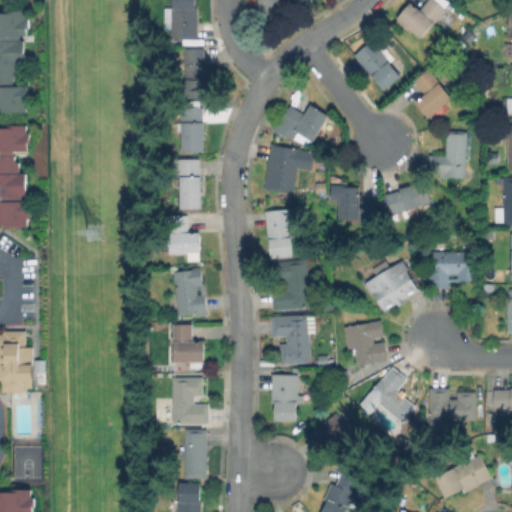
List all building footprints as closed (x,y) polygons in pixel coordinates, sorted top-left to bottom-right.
[(196,0),(196,7),(198,7),(198,37),(172,38),(172,22),(166,22),(166,8),(173,8),(173,0),(196,0)] [(280,0),(281,17),(259,17),(258,0),(280,0)] [(436,0),(446,9),(421,38),(398,17),(411,2),(420,10),(428,0),(436,0)] [(511,58),(511,11),(506,11),(506,26),(511,26),(511,42),(502,42),(502,58),(511,58)] [(0,15),(29,15),(29,38),(23,38),(22,47),(24,47),(23,71),(19,71),(19,77),(13,77),(13,90),(24,90),(24,110),(0,110),(0,15)] [(477,37),(469,44),(462,37),(470,29),(477,37)] [(390,62),(401,76),(385,89),(373,75),(372,76),(355,55),(373,40),(390,62)] [(467,46),(463,50),(457,44),(461,40),(467,46)] [(207,82),(207,97),(186,98),(185,49),(205,49),(205,64),(209,64),(209,81),(207,82)] [(453,98),(430,118),(416,101),(426,93),(414,80),(429,68),(441,82),(440,83),(453,98)] [(312,104),(329,115),(312,141),(297,132),(291,141),(275,131),(291,105),(305,114),(312,104)] [(205,151),(184,151),(182,108),(203,107),(205,151)] [(27,124),(27,130),(28,130),(28,135),(38,136),(38,158),(23,157),(22,173),(28,173),(28,195),(22,195),(22,201),(30,201),(30,226),(22,226),(0,226),(0,129),(2,129),(2,124),(27,124)] [(511,125),(511,167),(509,167),(509,138),(499,138),(499,127),(508,127),(508,125),(511,125)] [(468,131),(466,177),(446,176),(446,173),(429,172),(430,154),(446,155),(447,130),(468,131)] [(300,148),(292,191),(265,186),(273,143),(300,148)] [(499,152),(499,163),(487,163),(488,152),(499,152)] [(202,208),(183,208),(181,159),(200,159),(202,208)] [(511,177),(511,224),(504,224),(504,222),(495,222),(495,207),(504,207),(504,177),(511,177)] [(326,179),(326,192),(315,192),(315,179),(326,179)] [(431,201),(394,213),(388,193),(425,182),(431,201)] [(378,199),(378,219),(339,219),(339,199),(331,199),(332,185),(361,186),(361,199),(378,199)] [(294,255),(272,257),(267,211),(290,208),(294,255)] [(188,232),(200,232),(200,253),(171,252),(170,232),(172,232),(172,215),(188,215),(188,232)] [(476,251),(477,272),(478,272),(478,280),(449,280),(449,286),(431,286),(431,271),(431,252),(476,251)] [(307,258),(312,307),(275,311),(272,290),(287,288),(287,281),(279,281),(277,262),(307,258)] [(419,288),(385,309),(366,279),(400,258),(419,288)] [(202,269),(208,313),(198,315),(197,313),(180,315),(175,272),(202,269)] [(324,310),(320,311),(317,302),(333,297),(336,306),(324,310)] [(309,314),(312,362),(282,364),(281,343),(288,343),(288,336),(273,336),(272,316),(309,314)] [(373,338),(374,344),(385,342),(388,360),(359,364),(356,347),(349,348),(345,326),(382,320),(385,336),(373,338)] [(204,341),(204,362),(174,363),(173,324),(193,324),(193,341),(204,341)] [(25,327),(25,343),(33,343),(33,382),(25,382),(25,386),(3,386),(3,377),(0,377),(0,329),(3,329),(3,327),(25,327)] [(393,367),(407,378),(398,390),(415,404),(402,420),(370,394),(383,378),(384,378),(393,367)] [(299,374),(298,402),(297,402),(297,419),(275,419),(276,402),(272,402),(273,374),(299,374)] [(203,376),(203,395),(195,395),(195,402),(209,402),(210,423),(174,423),(174,377),(203,376)] [(451,399),(458,398),(458,391),(476,391),(476,419),(446,420),(446,431),(431,431),(430,387),(451,387),(451,399)] [(511,389),(511,408),(495,409),(495,389),(511,389)] [(337,413),(349,428),(356,422),(363,430),(356,435),(367,449),(350,463),(334,442),(325,449),(312,433),(337,413)] [(208,429),(207,478),(185,478),(186,429),(208,429)] [(473,450),(476,456),(482,453),(493,477),(480,483),(481,485),(465,493),(463,489),(446,497),(437,476),(455,467),(454,466),(462,463),(459,456),(473,450)] [(361,480),(345,511),(322,511),(327,500),(325,499),(333,483),(337,485),(343,471),(361,480)] [(202,484),(200,511),(178,511),(179,483),(202,484)] [(36,496),(36,509),(33,509),(33,511),(0,511),(0,492),(32,492),(32,496),(36,496)]
